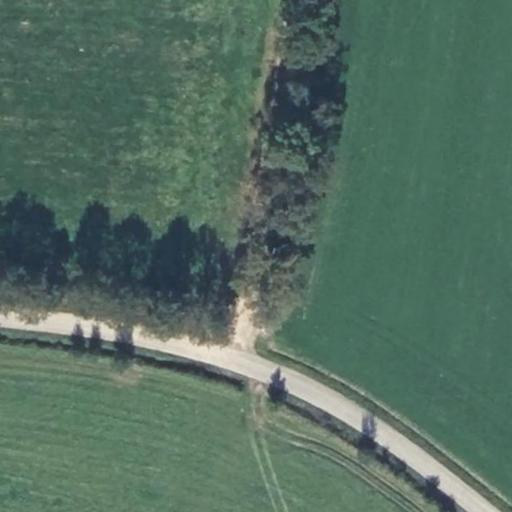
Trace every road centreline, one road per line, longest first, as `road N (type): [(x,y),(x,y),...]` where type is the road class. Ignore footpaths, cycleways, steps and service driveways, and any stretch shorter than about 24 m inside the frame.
road 1 (unclassified): [(467,511),(357,422),(234,357),(0,315)]
road 2 (track): [(234,357),(290,0)]
